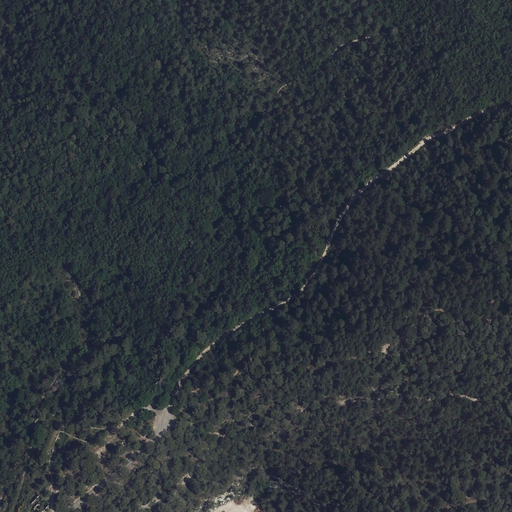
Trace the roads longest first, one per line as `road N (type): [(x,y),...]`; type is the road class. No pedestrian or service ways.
road 1 (track): [(172,397),(199,356),(297,297),(316,275),(344,211),(370,184),(422,143),(511,103)]
road 2 (unclassified): [(511,432),(463,396),(395,394),(324,405),(231,431),(162,501)]
road 3 (track): [(70,511),(152,443),(172,397)]
